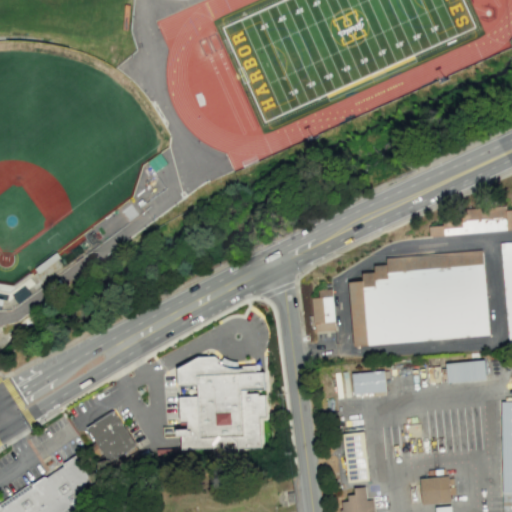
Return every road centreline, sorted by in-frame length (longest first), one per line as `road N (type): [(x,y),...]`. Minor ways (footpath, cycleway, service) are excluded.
road 1 (primary): [(109,351),(511,147)]
road 2 (tertiary): [(280,258),(310,511)]
road 3 (primary): [(0,431),(104,367),(109,351)]
road 4 (primary): [(109,351),(93,348),(0,404)]
